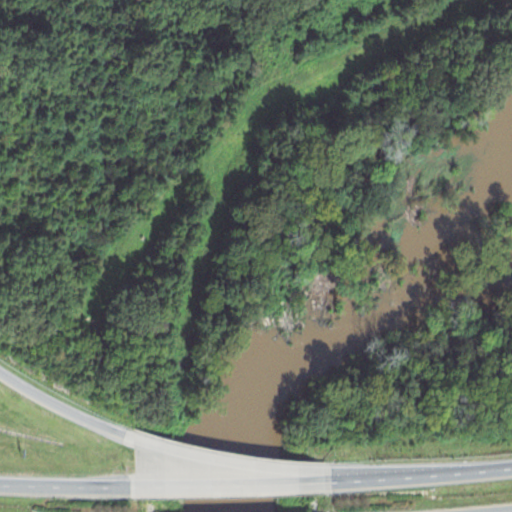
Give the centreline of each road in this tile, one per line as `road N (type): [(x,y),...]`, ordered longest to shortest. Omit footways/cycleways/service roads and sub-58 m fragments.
road 1 (motorway): [(332,480),(232,463),(126,432)]
road 2 (motorway): [(332,480),(129,487)]
road 3 (motorway): [(511,468),(332,480)]
road 4 (motorway): [(126,432),(0,371)]
road 5 (motorway): [(129,487),(0,483)]
